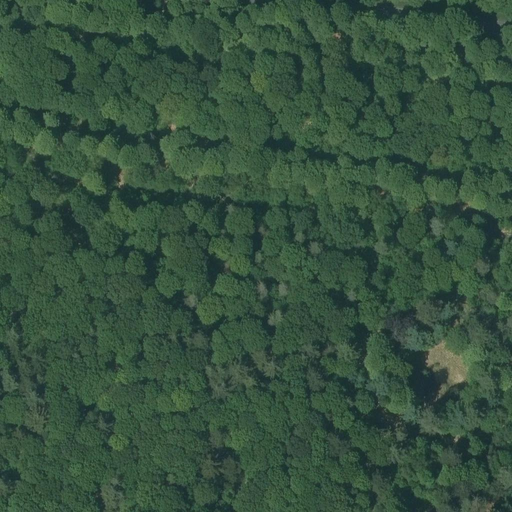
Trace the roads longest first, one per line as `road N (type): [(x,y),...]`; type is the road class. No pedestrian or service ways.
road 1 (track): [(27,511),(97,455),(147,431),(208,414),(367,398)]
road 2 (track): [(0,309),(360,354)]
road 3 (track): [(332,511),(389,428),(429,446),(462,441),(489,426),(511,385)]
road 4 (primary): [(287,0),(511,28)]
